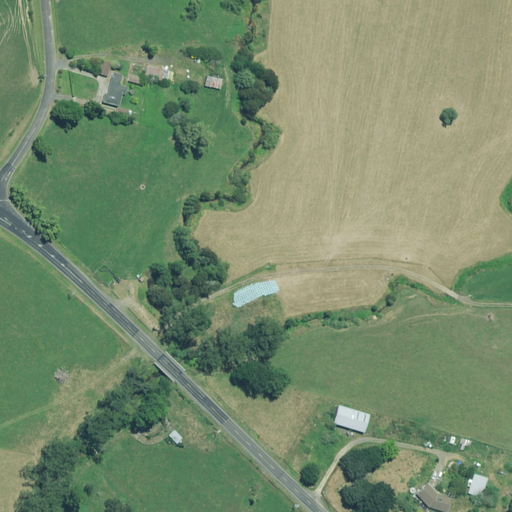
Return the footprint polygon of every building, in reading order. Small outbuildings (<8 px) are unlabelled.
[(111,63),(101,60),(97,74),(107,77),(111,63)] [(174,72),(147,67),(145,77),(172,83),(174,72)] [(122,75),(113,73),(107,94),(105,94),(102,102),(119,107),(126,85),(120,84),(122,75)] [(141,77),(130,75),(129,81),(139,84),(141,77)] [(223,80),(207,76),(205,87),(221,90),(223,80)] [(369,415),(338,405),(332,423),(364,433),(369,415)] [(473,441),(462,438),(460,444),(471,447),(473,441)] [(487,478),(473,474),(471,480),(468,479),(466,486),(469,487),(467,493),(482,497),(487,478)] [(436,493),(426,484),(415,495),(427,507),(442,511),(446,511),(451,499),(436,493)]
